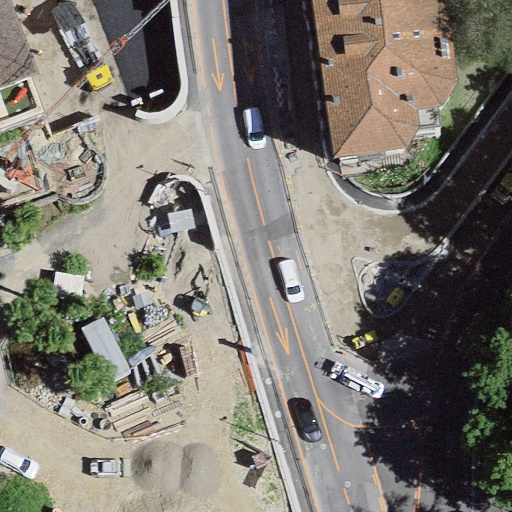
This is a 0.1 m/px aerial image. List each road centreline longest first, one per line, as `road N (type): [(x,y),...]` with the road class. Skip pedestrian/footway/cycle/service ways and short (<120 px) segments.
road 1 (primary): [(261,0),(276,128),(339,386)]
road 2 (secondary): [(339,386),(405,353),(432,326),(511,204)]
road 3 (primary): [(368,511),(339,386)]
